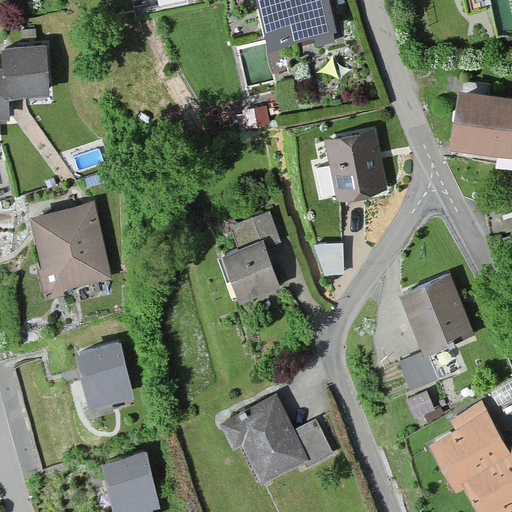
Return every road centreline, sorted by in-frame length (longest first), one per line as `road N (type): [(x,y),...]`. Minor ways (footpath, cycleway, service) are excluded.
road 1 (residential): [(435,176),(329,338),(395,511)]
road 2 (residential): [(369,0),(435,176)]
road 3 (residential): [(435,176),(511,330)]
